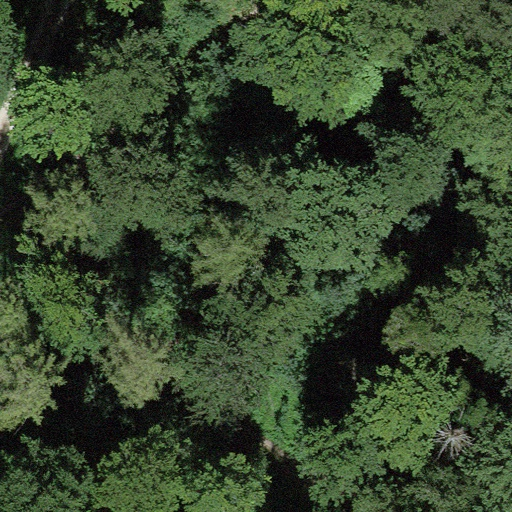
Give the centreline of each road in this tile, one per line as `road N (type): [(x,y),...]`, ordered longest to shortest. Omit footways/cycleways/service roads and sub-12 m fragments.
road 1 (track): [(278,511),(277,475),(201,399),(45,312),(0,305)]
road 2 (track): [(0,158),(221,0)]
